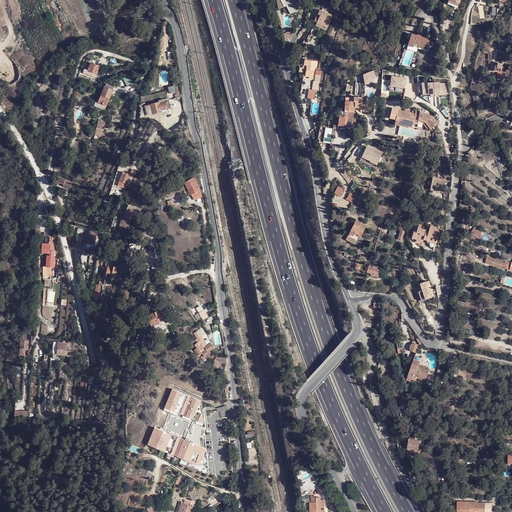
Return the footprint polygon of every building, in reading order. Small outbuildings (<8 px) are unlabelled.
[(290,14),(299,9),(295,1),(294,1),(293,0),(276,0),(278,9),(285,6),(286,5),(290,14)] [(317,23),(328,27),(333,16),(319,10),(318,14),(320,15),(317,23)] [(415,43),(428,47),(430,40),(411,35),(408,46),(414,47),(414,46),(415,43)] [(499,48),(506,49),(507,42),(500,41),(499,48)] [(305,76),(309,76),(313,78),(314,67),(317,67),(317,62),(304,60),(304,65),(307,66),(305,76)] [(97,74),(99,67),(90,63),(88,69),(87,69),(86,70),(84,69),(83,73),(92,76),(93,73),(97,74)] [(497,80),(501,81),(504,67),(502,67),(502,64),(498,63),(497,63),(496,66),(495,66),(494,72),(498,72),(497,80)] [(406,79),(391,76),(389,86),(404,89),(406,79)] [(310,87),(308,97),(316,98),(317,89),(319,89),(321,80),(314,79),(313,88),(310,87)] [(106,84),(96,106),(105,110),(115,88),(106,84)] [(355,96),(355,101),(344,101),(344,117),(338,116),(338,126),(346,126),(351,126),(355,127),(355,119),(353,119),(353,112),(354,112),(354,107),(362,107),(362,98),(361,98),(361,96),(355,96)] [(160,103),(147,107),(149,116),(162,112),(163,113),(169,111),(166,102),(160,104),(160,103)] [(416,113),(410,112),(405,111),(399,110),(397,121),(414,124),(415,121),(420,122),(420,119),(428,120),(434,127),(441,121),(434,114),(422,110),(417,110),(416,113)] [(432,130),(434,127),(428,120),(420,119),(420,122),(425,123),(432,130)] [(104,127),(103,127),(97,125),(96,130),(101,132),(100,135),(101,135),(102,135),(104,127)] [(382,154),(366,147),(360,162),(375,169),(382,154)] [(129,179),(131,175),(124,173),(121,181),(130,185),(132,181),(129,179)] [(446,180),(433,177),(431,187),(443,190),(446,180)] [(200,190),(193,178),(185,184),(190,195),(191,195),(193,198),(201,195),(199,191),(200,190)] [(337,187),(334,194),(340,197),(344,190),(337,187)] [(358,197),(350,193),(347,201),(355,205),(358,197)] [(139,215),(141,211),(129,205),(128,206),(127,205),(125,209),(127,209),(119,225),(121,226),(119,230),(125,232),(134,213),(139,215)] [(348,236),(356,240),(360,242),(362,238),(359,236),(365,226),(355,220),(348,236)] [(421,226),(417,225),(415,232),(414,232),(412,238),(421,241),(421,239),(424,240),(426,231),(420,229),(421,226)] [(429,232),(426,231),(424,240),(436,243),(438,235),(435,233),(436,229),(430,228),(429,232)] [(470,235),(479,239),(482,232),(473,228),(470,235)] [(95,238),(97,232),(90,230),(87,243),(92,244),(94,238),(95,238)] [(131,241),(136,244),(140,235),(136,234),(133,239),(132,239),(131,241)] [(356,240),(348,236),(346,239),(354,244),(356,240)] [(47,252),(46,258),(55,258),(55,251),(53,250),(53,244),(57,244),(56,240),(51,237),(51,241),(48,241),(47,243),(42,242),(41,252),(47,252)] [(499,265),(508,267),(509,262),(487,256),(485,263),(499,266),(499,265)] [(55,258),(46,258),(46,266),(54,266),(55,258)] [(355,268),(359,270),(362,261),(357,259),(354,267),(355,267),(355,268)] [(115,275),(116,268),(114,267),(111,266),(111,268),(109,268),(110,264),(108,263),(103,282),(111,285),(114,275),(115,275)] [(377,268),(369,265),(367,272),(371,274),(371,275),(378,277),(381,268),(377,266),(377,268)] [(98,302),(101,283),(98,282),(98,285),(94,285),(91,301),(98,302)] [(157,319),(167,314),(163,307),(146,315),(151,327),(159,323),(157,319)] [(204,321),(208,318),(204,312),(200,315),(204,321)] [(157,319),(159,323),(169,318),(167,314),(157,319)] [(197,344),(202,340),(203,340),(198,331),(194,333),(197,339),(195,340),(197,344)] [(18,354),(25,355),(25,349),(27,349),(28,342),(26,341),(27,338),(20,337),(20,339),(19,339),(19,347),(18,347),(18,354)] [(211,343),(206,344),(202,340),(197,344),(195,346),(197,348),(194,351),(197,355),(198,355),(201,353),(203,355),(203,357),(205,356),(204,355),(214,347),(211,343)] [(53,354),(66,355),(67,348),(68,348),(68,350),(73,351),(74,343),(64,341),(64,343),(55,342),(53,354)] [(420,361),(414,359),(409,377),(413,378),(414,375),(427,380),(430,371),(426,370),(427,367),(419,364),(420,361)] [(426,384),(427,380),(414,375),(413,378),(409,377),(408,380),(417,383),(418,382),(426,384)] [(200,400),(171,388),(163,407),(170,410),(204,425),(200,400)] [(161,430),(205,448),(204,425),(170,410),(161,430)] [(154,427),(145,448),(208,474),(207,465),(205,448),(161,430),(154,427)] [(419,450),(420,448),(421,441),(416,441),(409,439),(409,441),(408,448),(419,450)] [(179,474),(179,473),(175,486),(179,487),(183,476),(179,474)] [(216,498),(218,493),(212,490),(210,496),(216,498)] [(309,511),(324,511),(325,511),(321,510),(321,509),(320,501),(321,498),(316,498),(315,502),(311,502),(310,511),(309,511)] [(192,511),(194,507),(191,506),(192,502),(186,500),(185,504),(181,503),(178,511),(192,511)] [(484,511),(485,511),(485,503),(471,503),(471,502),(457,502),(457,511),(470,511),(484,511)] [(148,511),(163,511),(164,509),(156,507),(156,504),(150,503),(148,511)]
